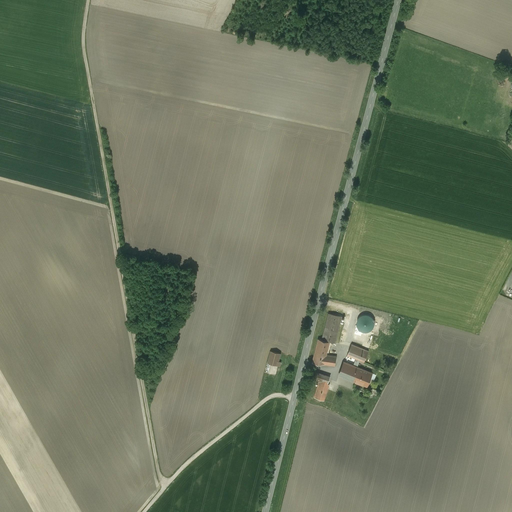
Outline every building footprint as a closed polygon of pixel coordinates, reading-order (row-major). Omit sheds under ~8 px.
[(328,313),(322,339),(330,341),(330,342),(335,343),(342,316),(328,313)] [(370,316),(369,315),(368,315),(367,314),(366,314),(365,314),(363,315),(362,315),(361,316),(361,317),(360,318),(359,319),(359,320),(359,321),(359,323),(359,324),(360,324),(360,325),(360,326),(361,326),(362,327),(363,328),(364,328),(365,328),(366,328),(367,328),(368,328),(369,328),(370,327),(371,327),(371,326),(372,325),(373,324),(373,323),(373,322),(373,321),(373,320),(373,319),(372,319),(372,318),(371,317),(370,316)] [(322,339),(318,339),(312,362),(335,365),(336,356),(327,354),(330,342),(330,341),(322,339)] [(369,351),(352,344),(347,355),(360,360),(364,362),(369,351)] [(280,353),(271,351),(268,363),(278,365),(280,366),(281,362),(278,361),(280,353)] [(353,365),(344,361),(339,375),(354,381),(359,367),(357,367),(353,365)] [(372,373),(359,367),(354,381),(367,386),(372,373)] [(329,379),(312,373),(310,378),(320,382),(315,397),(323,399),(326,389),(329,379)]
